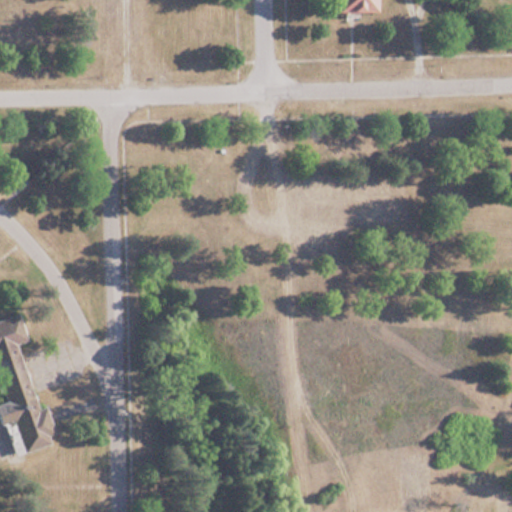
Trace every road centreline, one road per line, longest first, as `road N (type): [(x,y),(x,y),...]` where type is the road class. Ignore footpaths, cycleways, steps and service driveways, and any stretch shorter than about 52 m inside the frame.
road 1 (residential): [(0,97),(511,81)]
road 2 (residential): [(115,511),(106,96)]
